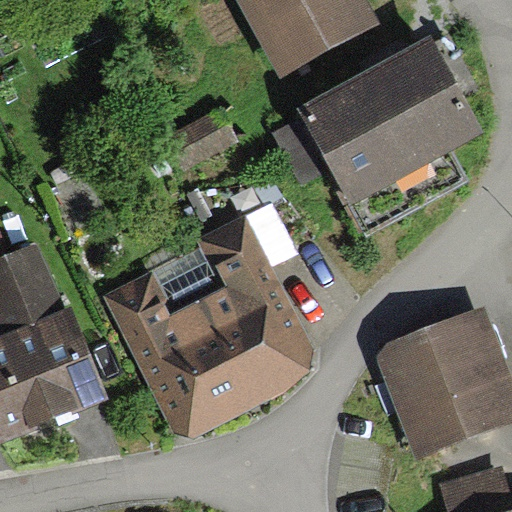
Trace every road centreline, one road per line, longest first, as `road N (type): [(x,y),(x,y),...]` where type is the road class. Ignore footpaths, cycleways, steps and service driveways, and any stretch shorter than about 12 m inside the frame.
road 1 (residential): [(511,178),(475,235),(315,394),(261,469)]
road 2 (residential): [(0,497),(177,467),(261,469)]
